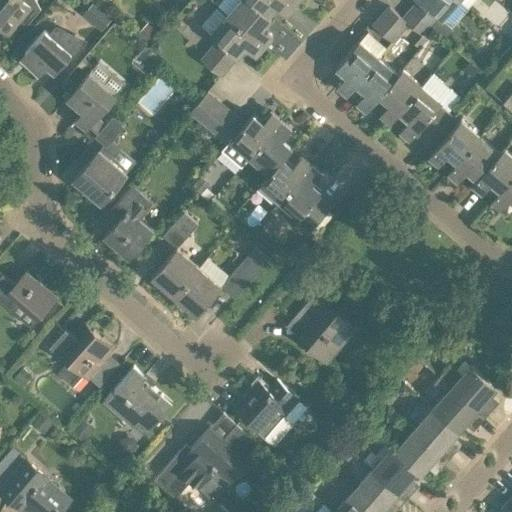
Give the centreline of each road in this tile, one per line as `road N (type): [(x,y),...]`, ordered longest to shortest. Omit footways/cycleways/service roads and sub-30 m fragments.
road 1 (residential): [(211,380),(64,253),(44,225),(26,127),(0,89)]
road 2 (unclassified): [(294,78),(490,254),(511,263)]
